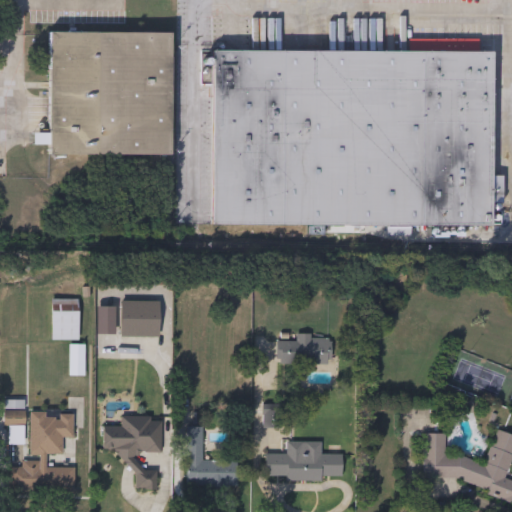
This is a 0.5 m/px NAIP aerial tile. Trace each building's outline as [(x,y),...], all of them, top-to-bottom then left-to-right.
[(171,34),(171,156),(49,155),(49,33),(171,34)] [(213,51),(492,52),(491,226),(213,225),(213,51)] [(53,340),(53,299),(80,299),(80,340),(53,340)] [(160,300),(160,337),(122,337),(122,300),(160,300)] [(277,363),(278,341),(298,341),(298,335),(332,336),(332,363),(277,363)] [(264,426),(264,404),(283,404),(283,426),(264,426)] [(26,412),(26,426),(6,426),(6,412),(26,412)] [(162,453),(148,453),(147,469),(157,469),(157,489),(136,489),(137,464),(119,464),(120,450),(104,450),(105,430),(120,430),(121,422),(162,422),(162,453)] [(239,484),(186,484),(186,427),(204,427),(204,460),(238,460),(239,484)] [(423,477),(424,433),(446,434),(446,455),(459,455),(486,464),(497,429),(511,434),(511,464),(507,479),(511,480),(511,501),(445,477),(423,477)] [(343,477),(267,479),(267,454),(288,453),(343,452),(343,477)] [(75,465),(75,492),(24,492),(24,465),(75,465)]
